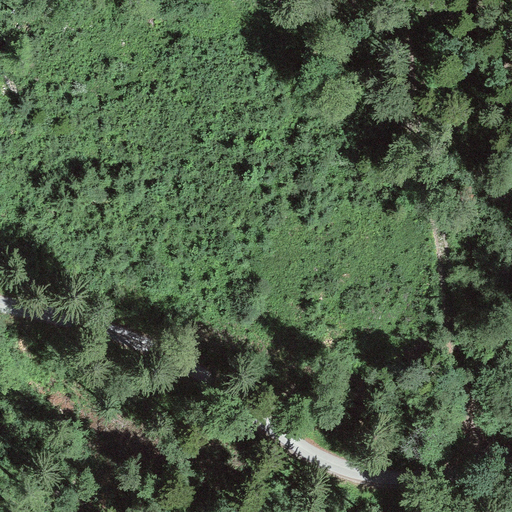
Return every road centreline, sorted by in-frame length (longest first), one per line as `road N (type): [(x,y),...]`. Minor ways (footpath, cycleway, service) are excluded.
road 1 (unclassified): [(0,308),(109,334),(176,361),(301,452),(348,472),(418,479),(511,470)]
road 2 (track): [(483,474),(390,0)]
